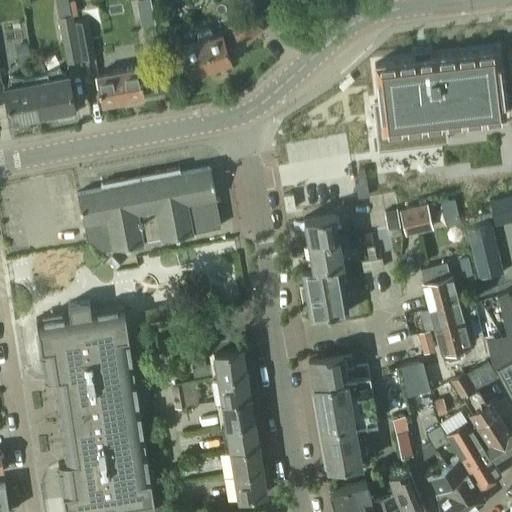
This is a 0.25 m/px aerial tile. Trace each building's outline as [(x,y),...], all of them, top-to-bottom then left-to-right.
[(274,16),(264,5),(257,12),(266,22),(274,16)] [(248,9),(223,31),(239,49),(263,27),(248,9)] [(79,62),(71,18),(58,21),(64,54),(66,56),(67,64),(79,62)] [(95,59),(89,28),(76,30),(82,61),(95,59)] [(231,56),(239,49),(223,31),(221,33),(212,36),(209,29),(198,33),(198,41),(180,47),(189,74),(217,65),(218,69),(226,66),(225,62),(232,60),(231,56)] [(30,60),(27,42),(14,44),(18,62),(30,60)] [(379,98),(373,98),(378,145),(445,138),(444,120),(503,114),(497,48),(375,60),(379,98)] [(140,71),(139,67),(96,76),(101,103),(103,102),(103,106),(115,104),(115,100),(144,94),(144,91),(157,88),(153,69),(140,71)] [(47,76),(35,78),(41,114),(57,111),(58,117),(74,114),(72,108),(74,108),(68,77),(64,78),(64,77),(57,68),(47,76)] [(7,89),(4,89),(10,120),(12,120),(13,124),(13,126),(29,123),(27,117),(41,114),(35,78),(22,80),(9,77),(7,89)] [(102,187),(77,192),(86,237),(102,249),(143,241),(143,239),(162,236),(162,237),(221,225),(210,166),(180,172),(179,167),(155,171),(152,174),(128,178),(124,177),(101,182),(102,187)] [(293,193),(283,194),(285,209),(295,208),(293,193)] [(511,221),(511,194),(490,199),(495,225),(511,221)] [(414,205),(399,208),(405,234),(420,231),(414,205)] [(401,226),(397,207),(385,209),(388,229),(401,226)] [(306,244),(337,238),(332,213),(302,219),(306,244)] [(492,223),(467,230),(479,278),(504,272),(492,223)] [(341,265),(337,238),(306,244),(311,270),(338,265),(341,265)] [(468,255),(458,257),(460,263),(462,263),(470,261),(468,255)] [(382,256),(361,259),(363,270),(383,266),(382,256)] [(465,276),(474,274),(470,261),(462,263),(465,276)] [(338,265),(311,270),(300,272),(303,287),(298,287),(301,305),(306,305),(309,319),(347,313),(338,265)] [(428,309),(458,301),(451,277),(422,285),(428,309)] [(511,306),(507,290),(494,295),(504,330),(484,338),(490,363),(511,399),(511,306)] [(475,305),(473,295),(464,297),(467,307),(475,305)] [(90,306),(89,297),(68,300),(70,312),(36,316),(44,380),(53,379),(64,460),(59,461),(66,511),(141,511),(154,510),(125,301),(90,306)] [(463,321),(458,301),(428,309),(434,329),(463,321)] [(177,318),(175,308),(142,313),(143,324),(177,318)] [(463,321),(434,329),(440,353),(442,361),(450,363),(458,361),(464,355),(462,347),(469,345),(473,344),(466,320),(463,321)] [(428,329),(419,331),(424,350),(433,348),(428,329)] [(215,375),(216,377),(245,372),(241,348),(212,353),(213,363),(192,366),(194,379),(215,375)] [(341,355),(309,361),(314,389),(369,379),(366,364),(353,366),(351,353),(341,355)] [(419,360),(399,366),(406,394),(431,388),(423,359),(419,360)] [(399,366),(387,369),(394,398),(396,398),(407,395),(406,394),(399,366)] [(464,371),(451,378),(461,397),(474,390),(464,371)] [(216,377),(220,402),(249,397),(245,372),(216,377)] [(369,379),(314,389),(321,432),(353,426),(376,422),(373,406),(350,410),(348,397),(371,393),(369,379)] [(195,381),(171,385),(173,396),(197,391),(195,381)] [(253,421),(249,397),(220,402),(224,426),(253,421)] [(439,397),(433,398),(436,417),(444,415),(439,397)] [(472,409),(467,412),(471,418),(476,427),(474,428),(493,459),(511,448),(511,429),(510,431),(490,398),(485,401),(472,409)] [(404,414),(392,417),(396,432),(407,429),(408,429),(404,414)] [(467,419),(445,432),(478,486),(500,473),(492,460),(467,419)] [(224,426),(228,450),(257,445),(253,421),(224,426)] [(353,426),(321,432),(328,471),(360,465),(353,426)] [(403,431),(402,431),(393,433),(399,459),(409,457),(403,431)] [(430,440),(424,445),(426,458),(437,450),(430,440)] [(228,450),(233,475),(262,470),(257,445),(228,450)] [(467,511),(482,499),(454,454),(448,457),(451,461),(444,465),(440,459),(423,470),(436,492),(434,493),(437,510),(438,511),(467,511)] [(406,469),(386,476),(390,485),(398,505),(401,511),(420,504),(410,476),(406,469)] [(266,494),(262,470),(233,475),(237,500),(266,494)] [(369,497),(363,480),(326,491),(332,511),(364,511),(361,499),(369,497)] [(0,511),(8,511),(9,511),(5,483),(0,483),(0,511)] [(387,497),(373,503),(375,511),(396,511),(395,506),(398,505),(390,485),(384,487),(387,497)] [(225,509),(223,497),(203,500),(205,511),(225,509)]
